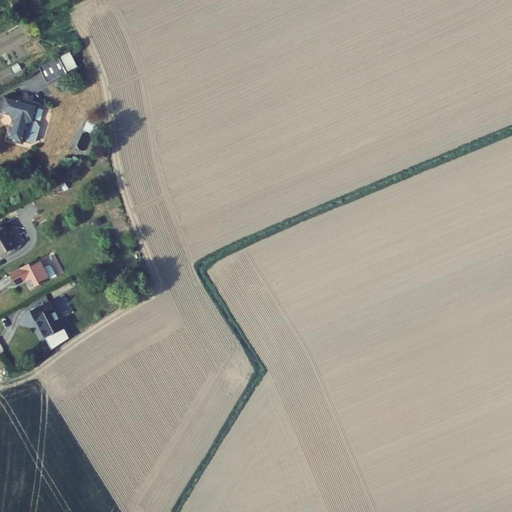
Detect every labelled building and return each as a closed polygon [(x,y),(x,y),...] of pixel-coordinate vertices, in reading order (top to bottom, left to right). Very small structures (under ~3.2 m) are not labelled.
[(66,71),(77,66),(70,52),(59,58),(66,71)] [(59,58),(40,67),(47,83),(67,73),(66,71),(59,58)] [(8,139),(22,143),(23,142),(31,145),(36,142),(40,127),(37,121),(34,120),(38,105),(4,95),(0,111),(10,114),(13,119),(8,139)] [(71,151),(84,157),(97,128),(84,122),(71,151)] [(74,178),(81,174),(77,167),(70,171),(74,178)] [(102,223),(100,218),(92,222),(94,227),(102,223)] [(0,223),(0,255),(17,246),(3,222),(0,223)] [(50,262),(43,266),(39,260),(10,274),(15,284),(26,279),(31,289),(57,276),(50,262)] [(50,301),(31,311),(36,321),(37,320),(52,349),(69,337),(50,301)]
